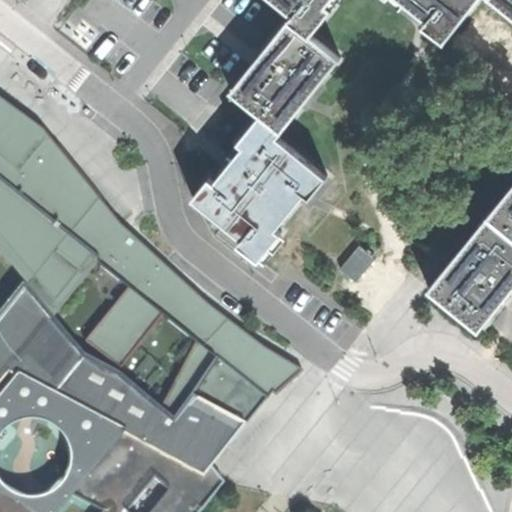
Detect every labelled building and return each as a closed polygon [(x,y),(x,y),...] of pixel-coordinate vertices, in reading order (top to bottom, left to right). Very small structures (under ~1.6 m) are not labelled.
[(330,0),(279,0),(294,12),(291,17),(312,34),(334,6),(329,2),(330,0)] [(477,0),(408,0),(429,16),(425,22),(446,39),(477,0)] [(511,0),(500,0),(511,9),(511,0)] [(341,57),(312,34),(291,17),(261,54),(261,55),(258,59),(251,67),(251,66),(231,90),(261,114),(283,130),(308,99),(341,57)] [(0,498),(25,511),(60,511),(73,496),(104,511),(103,511),(197,511),(221,483),(210,468),(239,432),(265,399),(264,398),(270,391),(276,396),(290,384),(304,371),(266,348),(234,330),(227,325),(231,322),(177,281),(179,278),(166,267),(121,225),(100,195),(78,170),(43,130),(36,122),(30,118),(23,113),(22,115),(0,98),(0,498)] [(278,136),(283,130),(261,114),(239,142),(244,145),(235,157),(233,159),(230,163),(226,168),(216,180),(211,176),(194,197),(223,220),(229,225),(244,237),(239,242),(260,259),(283,232),(277,228),(306,193),(311,197),(328,176),(278,136)] [(511,187),(489,215),(511,234),(511,187)] [(429,288),(479,329),(511,290),(511,288),(511,234),(489,215),(429,288)] [(341,268),(357,282),(376,258),(360,245),(341,268)]
